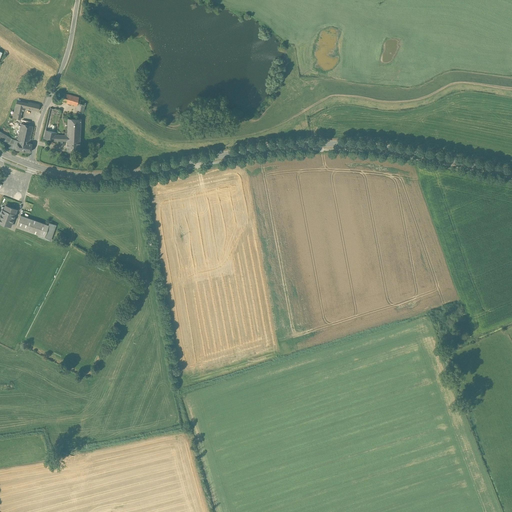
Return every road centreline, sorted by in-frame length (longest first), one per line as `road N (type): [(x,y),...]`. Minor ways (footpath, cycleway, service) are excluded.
road 1 (tertiary): [(30,165),(111,174),(286,144),(350,143),(511,173)]
road 2 (unclassified): [(79,0),(30,165)]
